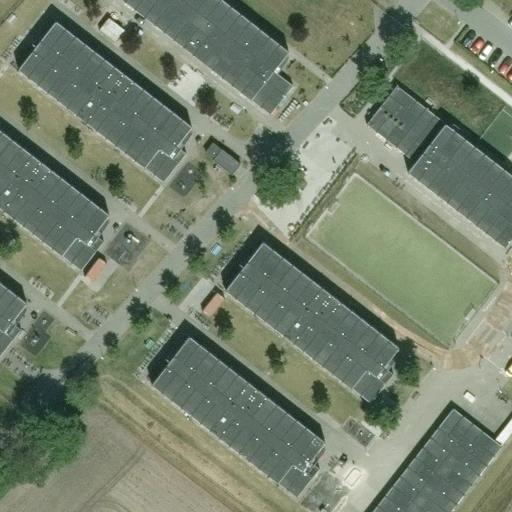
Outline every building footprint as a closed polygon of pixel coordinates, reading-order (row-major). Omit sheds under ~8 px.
[(288,51),(222,0),(122,0),(270,115),(293,86),(273,71),(288,51)] [(191,127),(56,21),(17,70),(163,183),(186,154),(176,146),(191,127)] [(511,237),(511,175),(396,86),(366,125),(415,162),(407,172),(504,248),(511,237)] [(109,215),(0,129),(0,208),(80,270),(103,242),(94,234),(109,215)] [(212,161),(232,176),(240,164),(221,150),(212,161)] [(398,347),(262,241),(224,289),(370,404),(393,374),(383,367),(398,347)] [(26,303),(0,282),(0,356),(21,330),(11,322),(26,303)] [(324,442),(189,336),(151,385),(295,497),(319,469),(309,461),(324,442)] [(451,511),(502,448),(454,410),(373,511),(451,511)]
